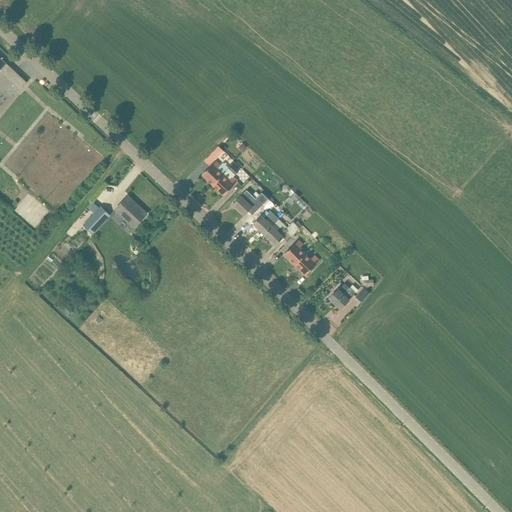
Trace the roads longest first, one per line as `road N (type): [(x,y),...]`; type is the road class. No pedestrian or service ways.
road 1 (tertiary): [(499,511),(0,27)]
road 2 (track): [(125,144),(10,287)]
